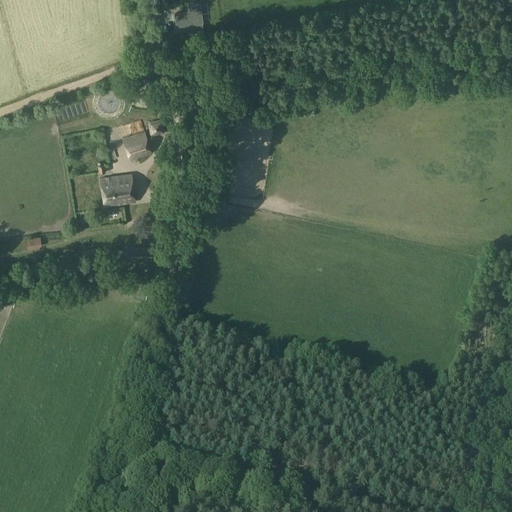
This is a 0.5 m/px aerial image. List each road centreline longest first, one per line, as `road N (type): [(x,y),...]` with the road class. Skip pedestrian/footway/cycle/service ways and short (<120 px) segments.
road 1 (track): [(108,511),(163,259),(177,135),(149,60),(146,0)]
road 2 (track): [(149,60),(0,114)]
